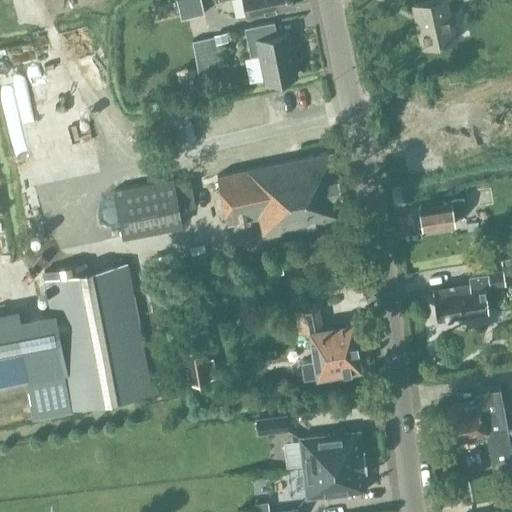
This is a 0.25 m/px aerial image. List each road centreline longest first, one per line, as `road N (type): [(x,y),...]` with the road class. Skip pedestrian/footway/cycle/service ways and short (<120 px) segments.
road 1 (tertiary): [(412,511),(372,202),(329,0)]
road 2 (track): [(80,196),(62,241),(0,279)]
